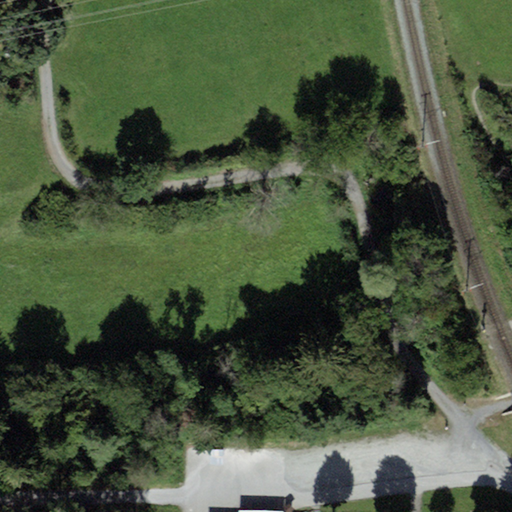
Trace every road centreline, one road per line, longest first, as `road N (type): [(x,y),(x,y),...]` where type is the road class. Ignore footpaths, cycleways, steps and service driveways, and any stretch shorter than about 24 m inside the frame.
road 1 (track): [(377,286),(358,189),(305,168),(102,189),(72,176),(52,144),(43,21),(51,0)]
road 2 (track): [(377,286),(396,339),(472,457),(489,415),(511,405)]
road 3 (track): [(0,489),(198,494)]
